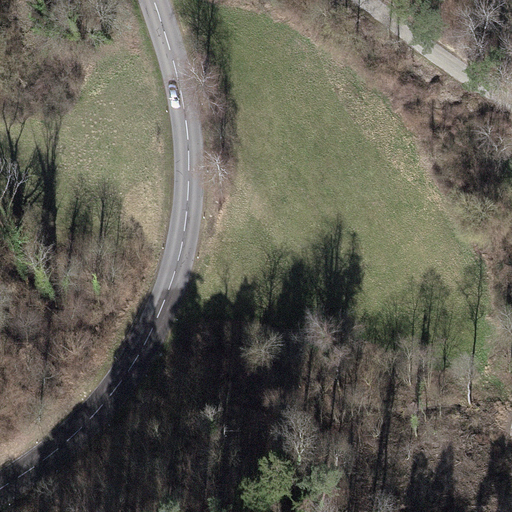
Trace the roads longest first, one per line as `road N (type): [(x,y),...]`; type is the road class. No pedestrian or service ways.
road 1 (tertiary): [(0,488),(72,436),(127,373),(180,257),(186,111),(154,0)]
road 2 (track): [(511,101),(365,0)]
